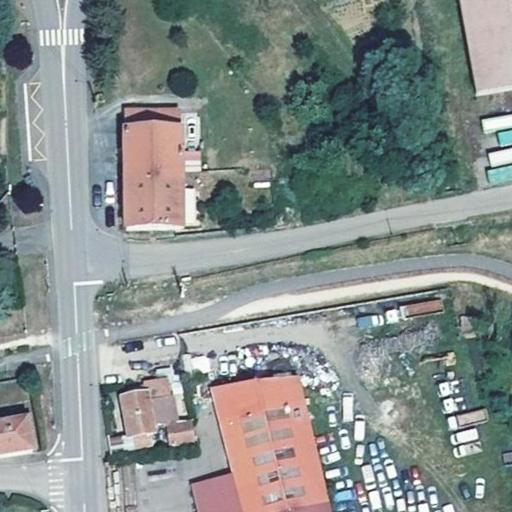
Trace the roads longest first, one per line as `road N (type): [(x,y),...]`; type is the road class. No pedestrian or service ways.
road 1 (residential): [(73,263),(228,250),(511,195)]
road 2 (tertiary): [(62,30),(73,263)]
road 3 (tertiary): [(73,263),(84,476)]
